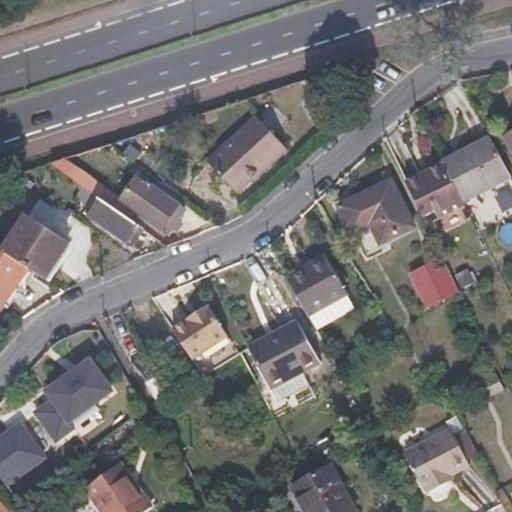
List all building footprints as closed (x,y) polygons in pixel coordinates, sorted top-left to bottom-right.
[(257,166),(260,169),(284,145),(254,113),(204,160),(232,191),(257,166)] [(442,164),(443,165),(459,198),(463,205),(510,180),(489,140),(442,164)] [(422,217),(459,198),(443,165),(407,184),(422,217)] [(85,188),(119,213),(126,204),(81,172),(75,181),(85,188)] [(338,207),(350,234),(369,225),(379,245),(414,229),(392,181),(338,207)] [(154,187),(136,213),(168,235),(186,210),(154,187)] [(133,246),(144,230),(119,213),(85,188),(78,197),(96,210),(92,216),(133,246)] [(30,270),(46,280),(69,246),(27,217),(4,252),(30,270)] [(0,303),(4,306),(30,270),(4,252),(0,249),(0,303)] [(287,280),(308,317),(348,296),(327,258),(287,280)] [(424,309),(458,293),(443,260),(409,276),(424,309)] [(174,330),(193,360),(229,338),(211,308),(174,330)] [(253,356),(273,391),(320,366),(299,326),(281,336),(284,340),(253,356)] [(57,443),(62,440),(60,438),(46,417),(86,387),(98,403),(112,393),(88,360),(44,392),(51,401),(34,413),(57,443)] [(211,381),(221,397),(233,388),(224,373),(211,381)] [(74,460),(85,452),(82,447),(108,428),(102,420),(107,416),(98,403),(86,387),(46,417),(60,438),(62,440),(71,453),(69,454),(74,460)] [(0,438),(0,475),(7,485),(44,457),(21,423),(0,438)] [(467,462),(464,457),(451,432),(448,425),(402,449),(421,486),(423,485),(425,488),(444,478),(442,474),(450,471),(467,462)] [(462,427),(451,432),(464,457),(474,451),(462,427)] [(63,458),(69,454),(71,453),(62,440),(55,445),(63,458)] [(129,486),(134,483),(121,464),(116,468),(129,486)] [(353,511),(331,467),(292,487),(305,511),(353,511)] [(129,486),(116,468),(86,489),(102,511),(149,511),(153,510),(134,483),(129,486)] [(0,511),(6,511),(9,510),(0,499),(0,511)]
